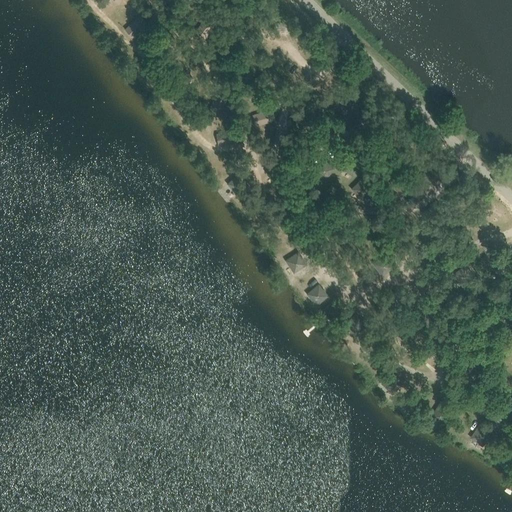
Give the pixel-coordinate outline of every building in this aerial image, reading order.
[(140,14),(125,28),(134,38),(149,23),(140,14)] [(351,91),(341,101),(350,112),(361,102),(351,91)] [(351,156),(342,167),(353,176),(362,164),(351,156)] [(322,158),(313,170),(325,180),(335,167),(322,158)] [(278,162),(266,172),(276,184),(288,174),(278,162)] [(429,164),(422,176),(435,184),(442,171),(429,164)] [(239,173),(227,183),(237,195),(249,185),(239,173)] [(403,175),(392,184),(401,195),(412,186),(403,175)] [(351,188),(362,200),(373,189),(363,178),(351,188)] [(444,241),(430,248),(437,262),(451,254),(444,241)] [(298,250),(285,259),(294,272),(307,263),(298,250)] [(385,254),(373,263),(382,276),(394,266),(385,254)] [(494,269),(505,278),(511,269),(511,265),(503,258),(494,269)] [(466,264),(453,273),(462,284),(474,275),(466,264)] [(430,276),(416,283),(424,297),(437,290),(430,276)] [(318,283),(306,293),(317,305),(329,295),(318,283)] [(333,300),(322,311),(333,322),(344,312),(333,300)] [(426,311),(413,322),(423,334),(436,323),(426,311)] [(357,313),(344,322),(353,335),(366,325),(357,313)] [(439,335),(428,346),(439,357),(450,346),(439,335)] [(476,345),(465,356),(476,367),(487,356),(476,345)] [(393,371),(382,383),(393,394),(404,382),(393,371)] [(476,384),(489,395),(499,383),(486,372),(476,384)] [(413,391),(402,403),(413,414),(424,402),(413,391)] [(439,402),(430,416),(444,425),(453,411),(439,402)] [(479,423),(470,437),(484,445),(492,431),(479,423)] [(511,447),(508,445),(499,458),(511,466),(511,447)]
